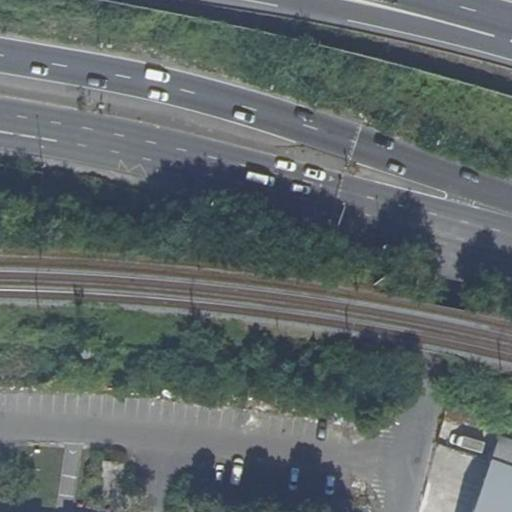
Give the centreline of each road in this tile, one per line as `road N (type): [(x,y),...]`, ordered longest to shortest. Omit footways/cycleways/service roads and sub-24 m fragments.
road 1 (motorway): [(0,58),(206,100),(354,146),(511,224)]
road 2 (primary): [(0,124),(95,139),(438,224)]
road 3 (residential): [(0,426),(113,430),(405,462)]
road 4 (unclassified): [(405,462),(438,224)]
